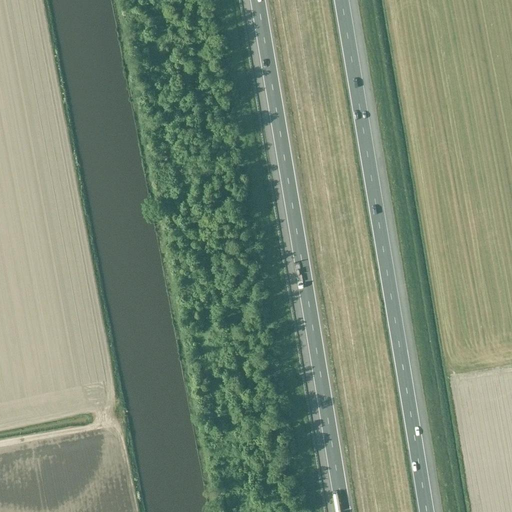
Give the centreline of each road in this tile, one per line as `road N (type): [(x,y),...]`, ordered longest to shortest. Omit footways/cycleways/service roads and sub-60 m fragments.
road 1 (motorway): [(256,0),(342,511)]
road 2 (motorway): [(425,511),(340,0)]
